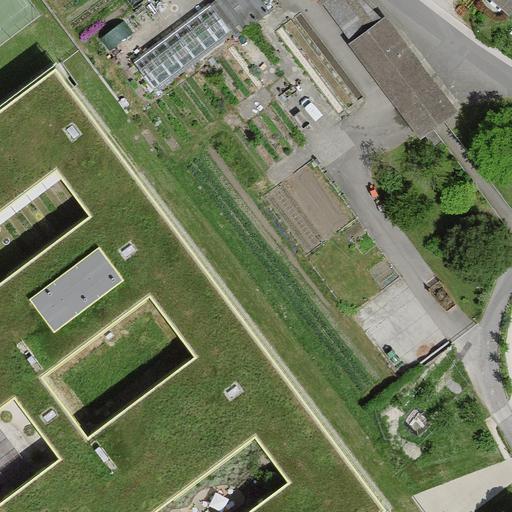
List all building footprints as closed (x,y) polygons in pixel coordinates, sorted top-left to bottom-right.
[(271,11),(263,0),(215,0),(135,61),(155,88),(232,30),(237,37),(271,11)] [(386,20),(363,0),(325,0),(323,2),(353,45),(386,20)] [(511,0),(491,0),(511,16),(511,14),(511,0)] [(386,20),(353,45),(422,136),(441,122),(454,112),(386,20)] [(0,511),(384,511),(388,509),(330,431),(306,400),(200,258),(106,130),(58,65),(0,108),(0,511)] [(402,278),(316,160),(264,198),(350,316),(402,278)]
